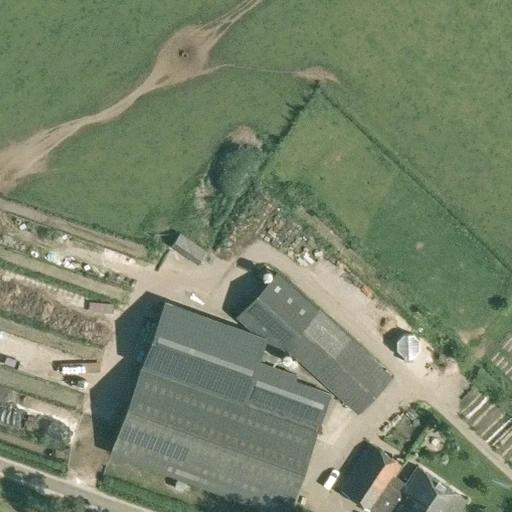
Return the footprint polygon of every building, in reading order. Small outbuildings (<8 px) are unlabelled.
[(284,345),(358,413),(391,377),(276,272),(237,314),(277,352),(284,345)] [(439,349),(391,305),(370,329),(418,373),(439,349)] [(260,349),(160,313),(110,451),(279,511),(286,511),(317,426),(329,393),(293,381),(295,376),(257,362),(257,360),(264,363),(266,355),(260,353),(263,346),(261,345),(260,349)] [(444,361),(439,371),(455,378),(459,368),(444,361)] [(429,384),(443,391),(448,381),(435,374),(429,384)] [(423,436),(435,444),(443,430),(432,423),(423,436)] [(342,491),(372,511),(387,511),(407,484),(393,475),(400,464),(372,445),(342,491)] [(387,511),(457,511),(466,499),(419,467),(407,484),(387,511)]
